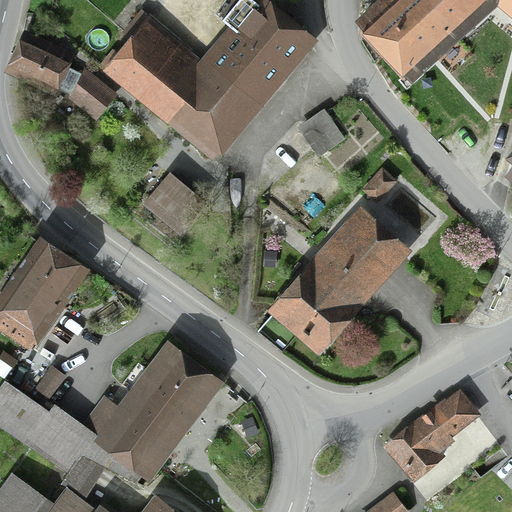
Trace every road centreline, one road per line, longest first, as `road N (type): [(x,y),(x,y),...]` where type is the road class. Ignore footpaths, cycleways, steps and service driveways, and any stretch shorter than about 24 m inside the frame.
road 1 (tertiary): [(292,416),(241,353),(39,199),(0,140)]
road 2 (residential): [(511,240),(365,77),(348,45),(341,0)]
road 3 (residential): [(292,416),(357,411),(468,359)]
